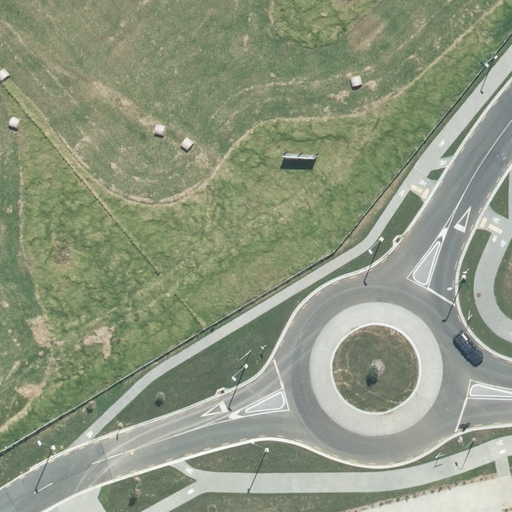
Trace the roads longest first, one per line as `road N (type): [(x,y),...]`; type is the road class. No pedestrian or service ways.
road 1 (residential): [(0,508),(69,471),(182,433)]
road 2 (tertiary): [(442,416),(416,441),(370,453),(313,425)]
road 3 (residential): [(182,433),(201,413),(254,391),(291,358)]
road 4 (residential): [(313,425),(279,421),(182,433)]
road 5 (residential): [(458,204),(442,276),(443,325)]
